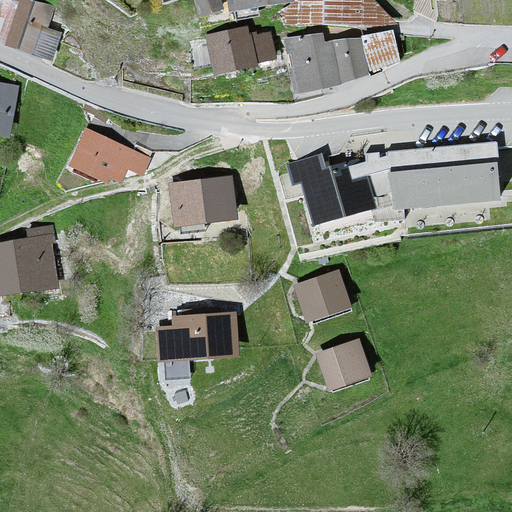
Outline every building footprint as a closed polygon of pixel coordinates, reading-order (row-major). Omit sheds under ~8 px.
[(44,10),(16,0),(14,0),(0,39),(0,47),(27,57),(44,10)] [(215,0),(193,0),(201,23),(221,17),(215,0)] [(229,0),(231,14),(273,8),(290,8),(289,0),(229,0)] [(366,0),(289,0),(290,8),(273,8),(273,35),(388,35),(388,18),(366,0)] [(246,31),(202,40),(211,83),(255,74),(246,31)] [(388,35),(358,44),(368,75),(398,66),(388,35)] [(358,37),(332,43),(342,82),(368,75),(358,44),(358,37)] [(332,39),(283,47),(292,99),(341,91),(342,82),(332,43),(332,39)] [(13,85),(0,83),(0,139),(7,140),(13,85)] [(149,160),(83,130),(66,166),(105,184),(107,179),(118,185),(124,172),(140,179),(149,160)] [(407,153),(389,155),(396,216),(498,206),(491,145),(407,153)] [(341,148),(275,163),(282,189),(301,184),(311,228),(358,217),(341,148)] [(230,177),(169,182),(173,228),(234,223),(230,177)] [(44,237),(0,243),(0,299),(53,291),(44,237)] [(337,273),(289,288),(301,327),(349,312),(337,273)] [(231,314),(151,319),(154,366),(233,361),(231,314)] [(356,340),(312,356),(327,398),(371,382),(356,340)]
